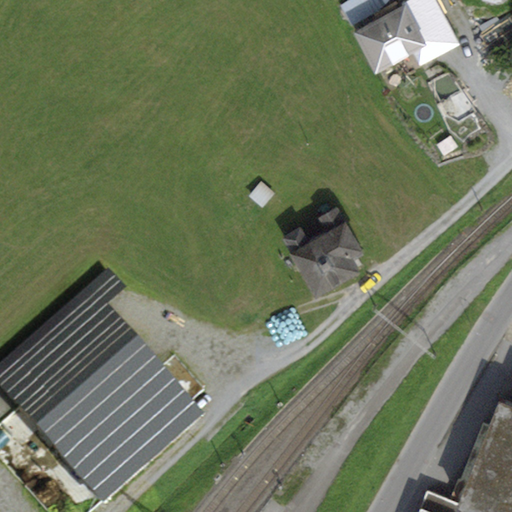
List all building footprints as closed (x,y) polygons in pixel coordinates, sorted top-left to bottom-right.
[(344,0),(354,18),(381,4),(379,0),(344,0)] [(443,18),(433,0),(413,0),(357,30),(377,66),(414,45),(424,40),(419,31),(443,18)] [(422,59),(455,41),(443,18),(419,31),(424,40),(414,45),(422,59)] [(261,183),(251,195),(263,204),(272,193),(261,183)] [(317,291),(357,268),(351,258),(348,253),(359,247),(336,208),(321,216),(329,229),(307,241),(300,228),(285,236),(317,291)] [(348,253),(351,258),(362,252),(359,247),(348,253)] [(128,428),(174,387),(118,323),(58,374),(50,365),(32,381),(89,446),(120,419),(128,428)] [(511,511),(511,403),(501,399),(460,503),(428,490),(419,511),(511,511)]
